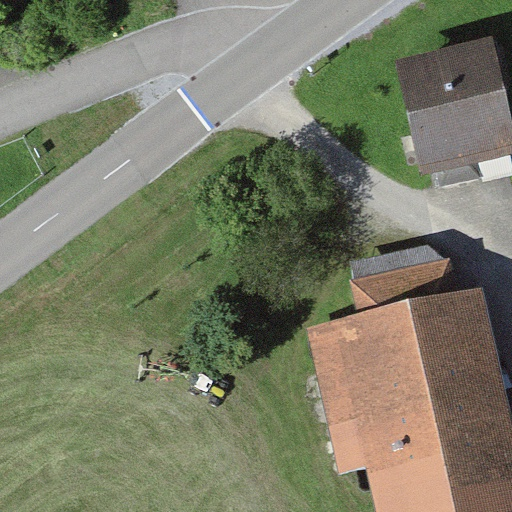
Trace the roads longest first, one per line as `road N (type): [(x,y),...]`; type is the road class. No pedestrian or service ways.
road 1 (track): [(511,285),(507,266),(364,180),(267,101),(233,44),(162,50),(0,117)]
road 2 (tertiary): [(0,257),(349,0)]
